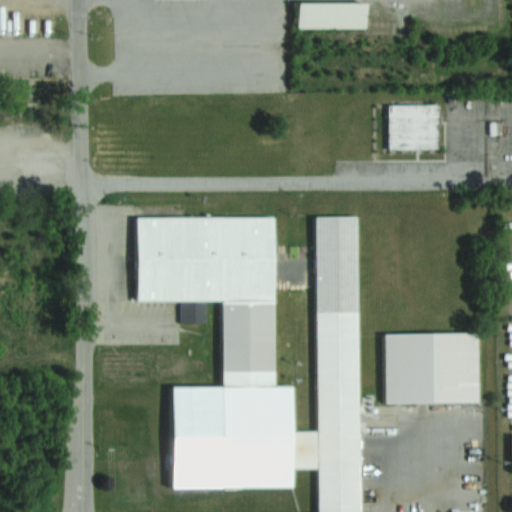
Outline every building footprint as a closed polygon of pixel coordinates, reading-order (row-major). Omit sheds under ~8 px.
[(292,26),(292,0),(360,0),(360,26),(292,26)] [(384,147),(383,104),(433,103),(434,146),(384,147)] [(314,511),(314,467),(286,467),(286,485),(218,486),(216,299),(201,299),(201,321),(177,321),(177,299),(131,300),(130,217),(268,216),(270,385),(286,384),(286,430),(313,430),(310,215),(352,215),(354,511),(314,511)] [(380,402),(380,333),(472,332),(473,401),(380,402)] [(187,476),(187,453),(162,453),(162,476),(187,476)] [(148,485),(134,485),(134,469),(117,469),(117,505),(148,505),(148,485)]
